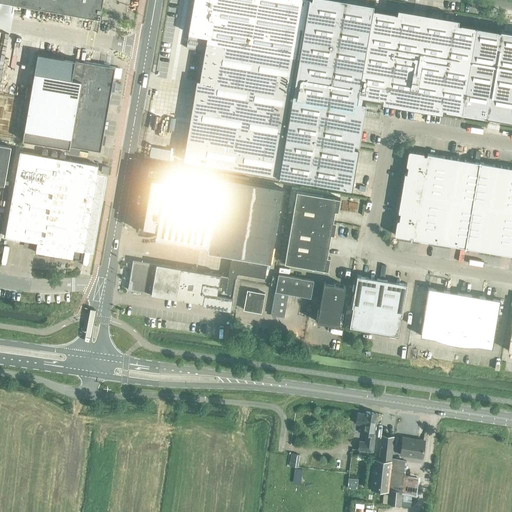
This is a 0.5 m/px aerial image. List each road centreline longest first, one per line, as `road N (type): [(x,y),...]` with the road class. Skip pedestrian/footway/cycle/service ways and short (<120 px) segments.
road 1 (secondary): [(511,421),(92,362)]
road 2 (unclassified): [(105,287),(156,0)]
road 3 (unclassified): [(511,279),(371,254),(393,129)]
road 4 (unclassified): [(280,451),(285,422),(275,407),(156,395),(87,399)]
road 5 (unclassified): [(393,129),(511,150)]
